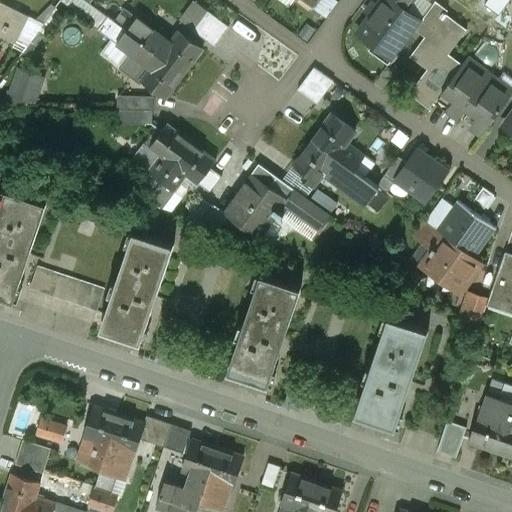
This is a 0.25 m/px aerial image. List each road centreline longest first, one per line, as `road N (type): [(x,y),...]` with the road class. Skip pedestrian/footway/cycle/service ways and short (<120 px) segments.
road 1 (residential): [(511,502),(30,334)]
road 2 (residential): [(314,52),(511,202)]
